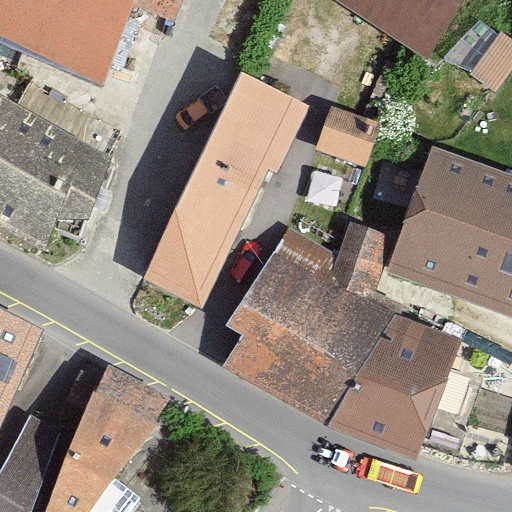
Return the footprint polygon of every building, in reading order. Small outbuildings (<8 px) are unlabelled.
[(133,0),(0,0),(0,33),(95,79),(133,0)] [(340,0),(430,56),(465,0),(340,0)] [(511,71),(511,45),(498,35),(468,77),(494,96),(511,71)] [(302,108),(233,75),(136,280),(205,313),(302,108)] [(76,264),(115,159),(17,101),(0,91),(0,236),(40,259),(45,248),(76,264)] [(370,144),(321,127),(311,156),(359,173),(370,144)] [(511,174),(424,141),(393,237),(380,275),(511,321),(511,174)] [(220,369),(329,428),(393,312),(374,292),(380,275),(393,237),(347,224),(331,257),(288,230),(223,328),(240,344),(220,369)] [(393,312),(329,428),(420,457),(460,349),(393,312)] [(0,419),(37,334),(0,317),(0,419)] [(167,401),(108,373),(94,387),(55,369),(26,419),(0,466),(0,511),(91,511),(149,436),(167,401)]
